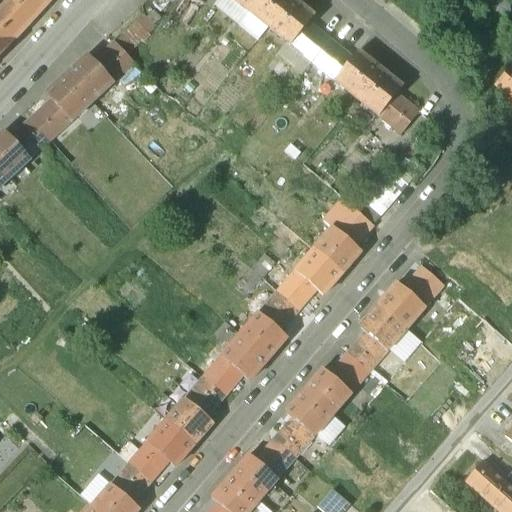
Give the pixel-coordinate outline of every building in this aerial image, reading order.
[(6,0),(0,7),(0,28),(14,41),(52,0),(51,0),(6,0)] [(254,0),(232,0),(246,11),(254,0)] [(254,0),(246,11),(268,29),(291,0),(290,0),(254,0)] [(313,18),(291,0),(268,29),(290,47),(308,25),(313,18)] [(145,42),(156,25),(141,16),(130,33),(145,42)] [(329,42),(308,25),(290,47),(312,64),(329,42)] [(0,56),(14,41),(0,28),(0,56)] [(351,59),(329,42),(312,64),(334,81),(351,59)] [(114,45),(93,64),(112,85),(133,66),(114,45)] [(351,59),(334,81),(356,99),(379,71),(357,53),(351,59)] [(93,64),(87,57),(67,76),(93,103),(112,85),(93,64)] [(511,67),(511,68),(494,89),(511,104),(511,67)] [(379,71),(356,99),(379,117),(396,96),(402,89),(379,71)] [(93,103),(67,76),(47,94),(53,101),(73,122),(93,103)] [(396,96),(379,117),(402,136),(419,114),(396,96)] [(53,101),(33,120),(52,141),(73,122),(53,101)] [(33,120),(12,139),(31,160),(52,141),(33,120)] [(12,139),(5,132),(0,137),(0,166),(11,179),(31,160),(12,139)] [(0,188),(11,179),(0,166),(0,188)] [(350,208),(331,229),(353,248),(371,227),(350,208)] [(353,248),(331,229),(314,250),(341,274),(359,253),(353,248)] [(341,274),(314,250),(295,272),(317,290),(323,295),(341,274)] [(442,288),(419,268),(400,291),(423,310),(442,288)] [(317,290),(295,272),(277,293),(299,311),(317,290)] [(400,291),(395,286),(377,306),(406,331),(423,310),(400,291)] [(299,311),(277,293),(259,314),(281,333),(299,311)] [(406,331),(377,306),(359,328),(364,332),(387,352),(406,331)] [(281,333),(259,314),(241,335),(268,358),(286,337),(281,333)] [(364,332),(346,354),(369,373),(387,352),(364,332)] [(268,358),(241,335),(222,357),(243,376),(249,381),(268,358)] [(346,354),(328,374),(351,394),(369,373),(346,354)] [(243,376),(222,357),(203,380),(225,398),(243,376)] [(328,374),(323,370),(304,391),(333,416),(351,394),(328,374)] [(225,398),(203,380),(184,401),(206,420),(225,398)] [(304,391),(285,413),(290,418),(313,438),(333,416),(304,391)] [(206,420),(184,401),(166,422),(193,446),(212,424),(206,420)] [(290,418),(271,440),(294,460),(313,438),(290,418)] [(193,446),(166,422),(147,445),(169,463),(174,468),(193,446)] [(511,429),(503,439),(511,446),(511,429)] [(294,460),(271,440),(253,461),(276,481),(294,460)] [(147,445),(129,466),(151,484),(169,463),(147,445)] [(248,457),(229,478),(258,503),(276,481),(253,461),(248,457)] [(482,464),(464,485),(486,505),(504,484),(482,464)] [(129,466),(111,487),(133,505),(151,484),(129,466)] [(229,478),(210,500),(216,505),(224,511),(249,511),(258,503),(229,478)] [(511,511),(511,490),(504,484),(486,505),(494,511),(511,511)] [(133,505),(111,487),(91,509),(94,511),(136,511),(138,510),(133,505)] [(346,511),(352,506),(334,490),(314,511),(346,511)]
